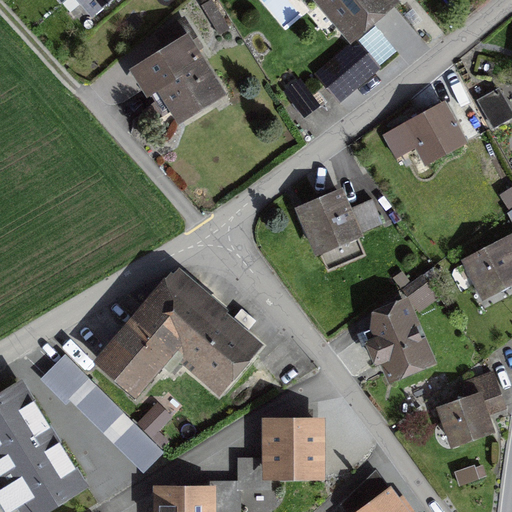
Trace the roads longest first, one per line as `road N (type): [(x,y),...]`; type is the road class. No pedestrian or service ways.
road 1 (residential): [(210,238),(507,0)]
road 2 (residential): [(434,511),(334,372),(210,238)]
road 3 (residential): [(0,356),(210,238)]
